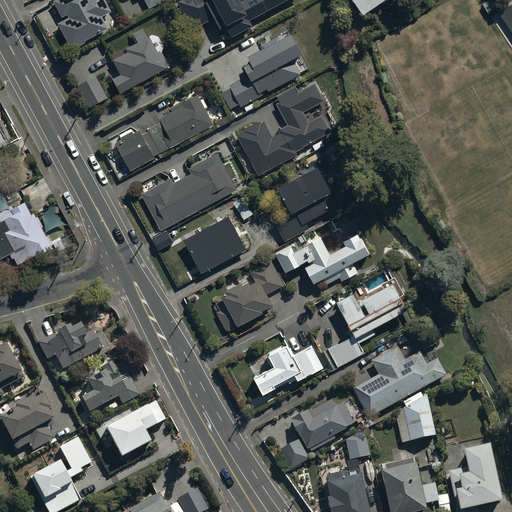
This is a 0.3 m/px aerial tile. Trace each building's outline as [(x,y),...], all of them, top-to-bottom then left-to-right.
[(103,0),(61,0),(54,4),(63,20),(68,18),(70,21),(59,27),(72,52),(109,32),(103,20),(112,15),(103,0)] [(248,16),(278,0),(177,0),(175,1),(190,28),(214,15),(223,30),(227,28),(231,33),(251,22),(248,16)] [(299,0),(293,0),(287,3),(292,13),(303,7),(299,0)] [(397,0),(350,0),(365,22),(389,6),(397,0)] [(511,3),(497,14),(511,36),(511,3)] [(243,62),(249,73),(229,84),(241,104),(260,94),(300,72),(292,57),(301,51),(288,28),(247,50),(251,57),(243,62)] [(111,58),(119,71),(110,76),(118,91),(168,64),(160,49),(157,50),(150,37),(148,32),(125,45),(127,49),(111,58)] [(76,83),(89,107),(107,97),(94,73),(76,83)] [(322,111),(308,119),(305,113),(303,110),(325,98),(315,80),(297,90),(294,84),(276,94),(280,99),(276,102),(287,123),(278,128),(279,131),(271,136),(263,121),(238,134),(258,173),(284,159),(297,151),(296,149),(318,136),(332,129),(322,111)] [(155,155),(154,154),(161,150),(174,143),(214,122),(199,95),(197,91),(171,105),(173,109),(160,116),(161,119),(148,126),(149,130),(143,133),(139,126),(115,139),(131,169),(155,155)] [(0,147),(8,143),(0,128),(0,147)] [(144,198),(161,229),(237,188),(220,157),(217,151),(188,166),(191,172),(174,182),(171,175),(140,192),(144,198)] [(277,183),(290,206),(289,206),(271,216),(285,240),(309,227),(306,221),(331,208),(322,191),(330,187),(316,161),(277,183)] [(33,211),(30,212),(23,199),(0,211),(0,256),(1,259),(12,253),(17,263),(52,244),(33,211)] [(182,237),(201,271),(246,246),(228,212),(182,237)] [(151,238),(157,248),(173,240),(168,229),(151,238)] [(357,268),(353,261),(371,252),(361,233),(359,234),(356,229),(340,238),(343,243),(329,251),(327,247),(317,229),(276,251),(286,269),(302,261),(315,283),(323,278),(326,285),(357,268)] [(283,284),(269,259),(249,269),(253,277),(243,283),(240,278),(225,286),(228,291),(214,298),(220,308),(216,310),(227,329),(264,309),(262,306),(272,300),(268,292),(283,284)] [(372,325),(375,323),(376,323),(409,305),(393,276),(359,294),(368,309),(364,311),(352,289),(332,299),(352,334),(326,348),(337,368),(365,353),(358,341),(375,332),(372,325)] [(92,328),(85,331),(78,316),(55,328),(56,331),(38,340),(47,358),(55,354),(63,368),(103,348),(92,328)] [(0,396),(6,394),(2,386),(22,376),(4,340),(0,342),(0,396)] [(310,343),(292,353),(286,341),(267,350),(274,362),(254,374),(265,394),(303,373),(305,378),(324,368),(322,363),(310,343)] [(351,388),(358,401),(367,416),(445,374),(437,358),(427,363),(420,351),(406,358),(398,345),(371,359),(379,373),(351,388)] [(100,405),(118,396),(121,403),(140,393),(120,355),(102,365),(103,368),(86,376),(91,388),(80,394),(88,411),(100,405)] [(33,396),(0,412),(0,415),(16,448),(29,441),(33,449),(55,438),(51,430),(46,420),(55,415),(43,391),(33,396)] [(331,396),(291,418),(308,449),(348,427),(356,423),(343,401),(336,405),(331,396)] [(105,423),(122,457),(151,442),(145,430),(166,419),(155,398),(134,408),(105,423)] [(396,415),(403,443),(436,435),(428,398),(396,415)] [(351,460),(370,455),(366,434),(346,438),(351,460)] [(59,445),(70,467),(65,469),(58,456),(29,471),(49,511),(55,511),(80,500),(69,478),(83,471),(81,467),(91,462),(78,435),(59,445)] [(280,448),(291,468),(310,457),(298,438),(280,448)] [(446,470),(455,511),(479,511),(477,504),(503,499),(490,440),(464,446),(468,465),(446,470)] [(379,469),(388,511),(405,511),(426,507),(416,460),(379,469)] [(370,511),(361,471),(326,479),(333,511),(370,511)] [(177,498),(184,511),(199,511),(209,507),(197,486),(177,498)] [(171,511),(162,495),(159,491),(128,508),(129,511),(171,511)]
